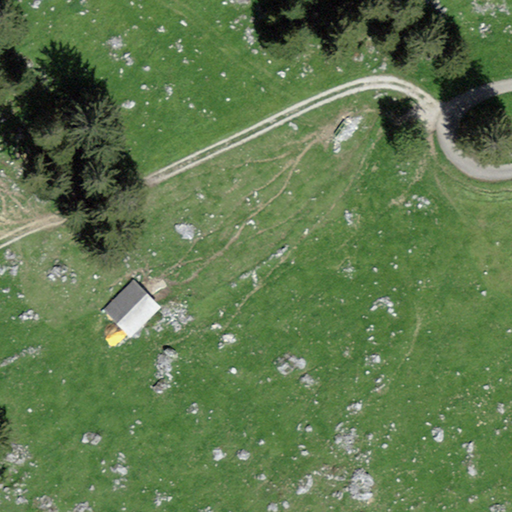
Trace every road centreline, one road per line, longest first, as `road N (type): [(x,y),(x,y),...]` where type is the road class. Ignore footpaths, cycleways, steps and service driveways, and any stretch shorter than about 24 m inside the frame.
road 1 (track): [(446,116),(395,80),(342,86),(0,241)]
road 2 (track): [(511,166),(476,169),(446,146),(444,131),(455,100),(511,80)]
